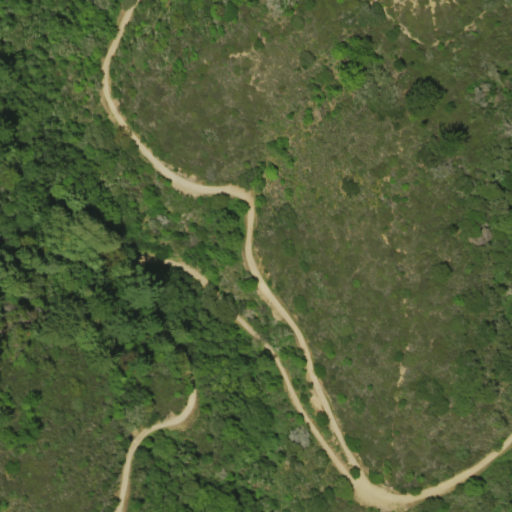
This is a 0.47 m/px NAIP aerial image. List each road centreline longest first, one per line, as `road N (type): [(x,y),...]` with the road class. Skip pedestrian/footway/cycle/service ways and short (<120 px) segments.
road 1 (track): [(137,0),(106,62),(114,110),(162,181),(206,209),(254,205),(254,237),(282,309),(372,493),(400,501),(435,488),(511,435)]
road 2 (track): [(356,459),(347,470),(332,460),(308,428),(280,363),(198,277),(171,261),(157,268),(153,299),(190,376),(191,402),(147,428),(114,511)]
